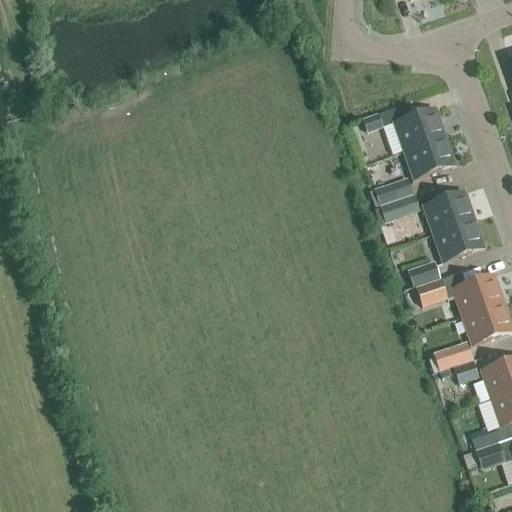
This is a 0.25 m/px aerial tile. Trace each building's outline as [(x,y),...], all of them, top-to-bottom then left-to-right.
[(403,156),(444,141),(434,113),(393,127),(403,156)] [(377,118),(362,123),(365,133),(374,130),(375,131),(381,129),(377,118)] [(454,169),(444,141),(403,156),(413,184),(454,169)] [(390,190),(373,196),(378,209),(395,204),(390,190)] [(432,239),(473,224),(463,196),(422,210),(432,239)] [(413,199),(379,211),(384,226),(418,214),(413,199)] [(483,252),(473,224),(432,239),(442,267),(483,252)] [(439,282),(433,265),(407,274),(413,291),(439,282)] [(461,322),(502,307),(492,279),(451,293),(461,322)] [(414,292),(421,311),(446,303),(439,283),(414,292)] [(511,335),(502,307),(461,322),(471,350),(511,335)] [(450,356),(433,362),(438,375),(455,369),(450,356)] [(489,403),(511,395),(511,363),(479,375),(489,403)] [(452,373),(457,386),(476,379),(471,366),(452,373)] [(511,427),(511,395),(489,403),(499,432),(511,427)] [(470,444),(473,453),(498,445),(495,436),(470,444)] [(497,447),(474,455),(481,475),(504,467),(497,447)]
